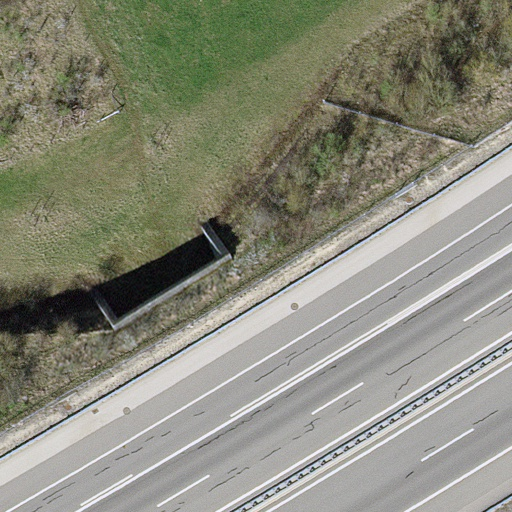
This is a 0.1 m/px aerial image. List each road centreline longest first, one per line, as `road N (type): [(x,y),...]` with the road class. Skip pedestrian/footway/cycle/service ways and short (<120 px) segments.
road 1 (motorway): [(511,295),(146,511)]
road 2 (motorway): [(329,511),(511,402)]
